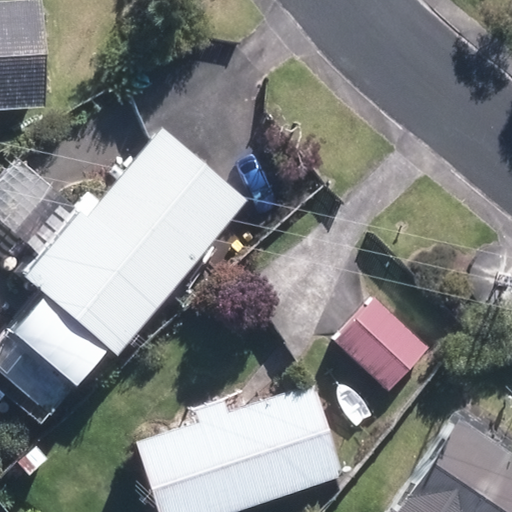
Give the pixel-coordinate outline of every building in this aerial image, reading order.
[(0,0),(0,105),(32,108),(37,0),(0,0)] [(12,271),(32,288),(0,327),(0,380),(42,414),(70,380),(100,343),(106,349),(235,193),(148,121),(95,185),(87,179),(12,271)] [(363,297),(328,338),(388,389),(423,348),(363,297)] [(127,433),(150,511),(205,511),(333,475),(305,381),(220,405),(217,393),(182,403),(186,416),(127,433)] [(511,511),(511,453),(455,410),(377,511),(511,511)]
